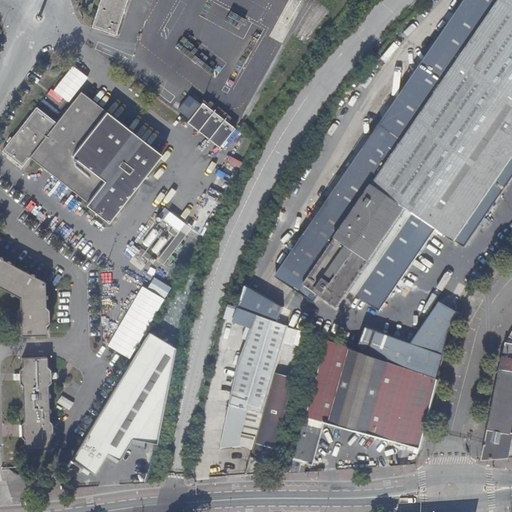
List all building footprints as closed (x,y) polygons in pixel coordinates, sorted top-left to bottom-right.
[(99,0),(91,26),(116,33),(126,0),(99,0)] [(373,183),(372,183),(302,286),(315,296),(334,309),(347,292),(404,209),(410,214),(453,242),(511,157),(511,0),(499,0),(469,44),(373,183)] [(484,0),(362,176),(372,183),(373,183),(469,44),(499,0),(484,0)] [(46,102),(60,112),(88,74),(74,64),(46,102)] [(55,121),(35,106),(0,151),(21,166),(27,157),(86,201),(83,205),(107,222),(161,152),(79,90),(55,121)] [(219,144),(234,125),(201,100),(187,119),(219,144)] [(232,135),(224,146),(229,149),(237,139),(232,135)] [(511,174),(511,157),(453,242),(461,248),(511,174)] [(206,167),(204,174),(216,178),(219,170),(206,167)] [(302,286),(372,183),(362,176),(332,220),(317,209),(270,278),(292,293),(295,289),(311,302),(315,296),(302,286)] [(162,208),(157,214),(179,230),(184,223),(162,208)] [(404,209),(347,292),(353,297),(410,214),(404,209)] [(160,253),(168,236),(151,228),(144,243),(152,247),(151,249),(160,253)] [(0,285),(20,296),(20,307),(18,308),(19,322),(21,324),(21,334),(47,333),(46,324),(49,321),(48,308),(46,305),(45,280),(0,257),(0,285)] [(143,284),(109,345),(129,356),(163,296),(143,284)] [(287,325),(257,313),(254,320),(237,364),(229,403),(248,406),(264,409),(274,372),(283,341),(287,325)] [(297,328),(287,325),(283,341),(292,344),(297,328)] [(130,439),(156,444),(167,388),(177,348),(148,331),(70,460),(81,467),(79,469),(85,473),(87,471),(92,474),(105,453),(117,460),(130,439)] [(344,345),(327,338),(316,379),(333,384),(344,345)] [(505,344),(485,446),(482,460),(508,458),(511,437),(511,433),(510,433),(511,422),(511,343),(506,342),(505,344)] [(323,422),(421,449),(438,378),(434,377),(344,345),(333,384),(316,379),(290,473),(299,472),(302,463),(311,464),(323,422)] [(19,372),(15,373),(15,378),(19,378),(19,381),(22,383),(22,421),(20,424),(20,437),(23,439),(23,449),(48,448),(48,439),(51,437),(51,422),(48,420),(47,384),(50,381),(50,377),(54,377),(53,372),(50,372),(50,368),(46,365),(46,355),(21,356),(21,366),(19,369),(19,372)] [(116,365),(112,373),(119,377),(123,369),(116,365)] [(274,372),(264,409),(263,411),(262,414),(261,419),(253,448),(252,450),(250,457),(271,462),(271,460),(294,378),(274,372)] [(248,406),(229,403),(227,414),(220,448),(241,447),(248,406)] [(264,409),(248,406),(241,447),(252,450),(253,448),(261,419),(262,414),(263,411),(264,409)]
